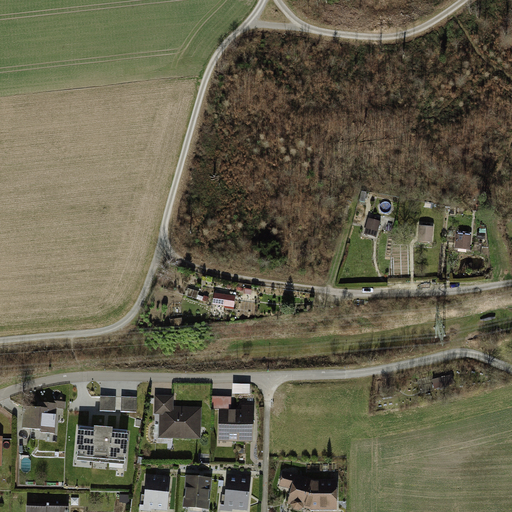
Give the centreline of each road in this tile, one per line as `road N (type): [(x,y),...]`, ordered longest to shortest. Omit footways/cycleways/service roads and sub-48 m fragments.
road 1 (track): [(159,260),(309,290),(511,284)]
road 2 (track): [(263,0),(253,23),(213,60),(159,260)]
road 3 (residential): [(269,376),(75,375),(0,398)]
road 4 (track): [(511,368),(446,353),(365,371),(269,376)]
road 5 (track): [(253,23),(408,32),(461,0)]
road 6 (track): [(0,342),(114,330),(137,306),(159,260)]
